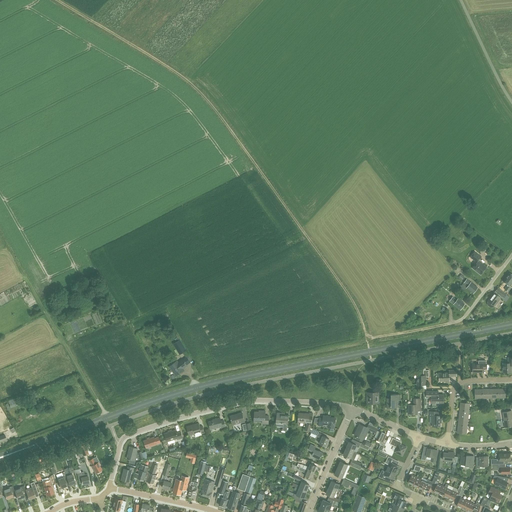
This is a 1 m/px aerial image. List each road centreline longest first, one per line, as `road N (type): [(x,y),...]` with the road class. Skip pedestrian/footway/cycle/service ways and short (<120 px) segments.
road 1 (primary): [(25,448),(196,387),(511,324)]
road 2 (track): [(53,0),(169,68),(211,103),(344,288),(367,339)]
road 3 (residential): [(109,487),(123,438),(212,409),(268,401),(351,410)]
road 4 (track): [(0,233),(106,418)]
